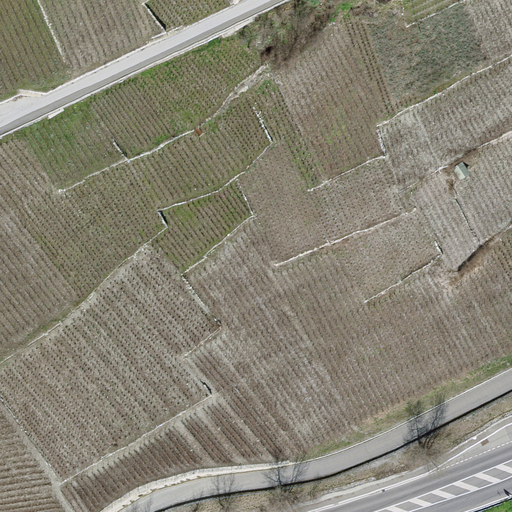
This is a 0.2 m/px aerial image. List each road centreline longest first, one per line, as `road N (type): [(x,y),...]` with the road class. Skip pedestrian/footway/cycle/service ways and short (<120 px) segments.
road 1 (unclassified): [(132,511),(194,489),(350,457),(511,379)]
road 2 (unclassified): [(0,128),(268,0)]
road 3 (primary): [(511,467),(390,511)]
